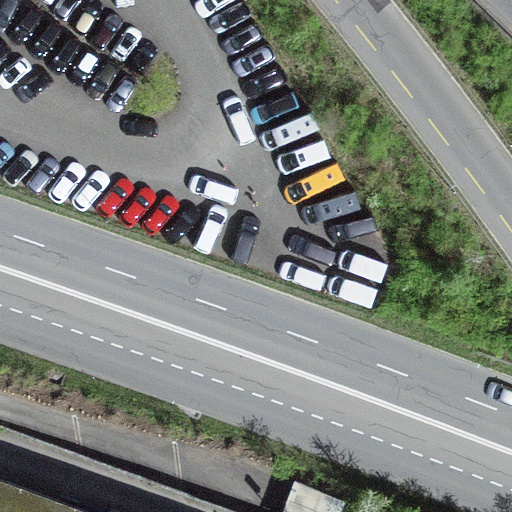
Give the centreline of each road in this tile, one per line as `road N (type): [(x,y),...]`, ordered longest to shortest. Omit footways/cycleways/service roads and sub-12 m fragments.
road 1 (secondary): [(0,269),(511,452)]
road 2 (tertiary): [(355,0),(511,205)]
